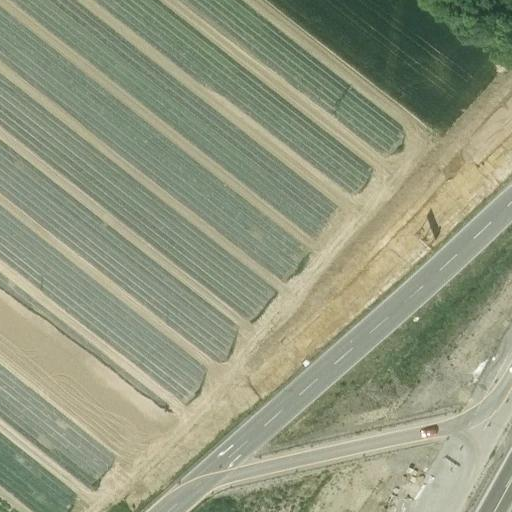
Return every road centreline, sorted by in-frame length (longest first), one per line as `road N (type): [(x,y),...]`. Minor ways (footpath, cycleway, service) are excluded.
road 1 (motorway): [(511,200),(166,511)]
road 2 (motorway): [(511,375),(433,511)]
